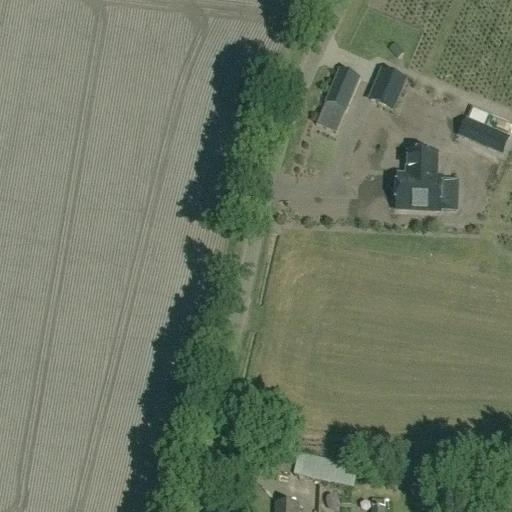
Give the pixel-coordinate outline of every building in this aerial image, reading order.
[(382,68),(369,97),(387,105),(399,75),(382,68)] [(345,113),(358,80),(338,72),(325,105),(345,113)] [(360,101),(349,129),(390,145),(401,118),(360,101)] [(400,177),(396,212),(440,218),(444,183),(438,182),(440,158),(413,155),(411,171),(414,172),(413,179),(400,177)] [(357,469),(299,456),(294,478),(352,490),(357,469)] [(386,511),(387,502),(370,502),(369,511),(386,511)]
